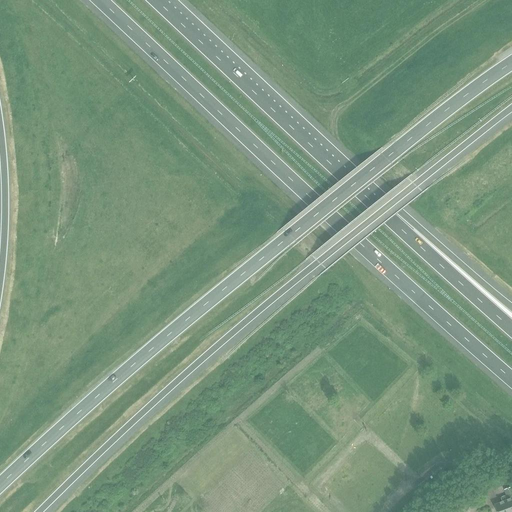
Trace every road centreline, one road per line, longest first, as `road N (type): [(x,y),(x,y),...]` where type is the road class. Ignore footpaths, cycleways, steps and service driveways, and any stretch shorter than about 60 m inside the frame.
road 1 (motorway): [(511,67),(211,298),(0,485)]
road 2 (motorway): [(39,511),(231,333),(511,108)]
road 3 (motorway): [(95,0),(511,379)]
road 4 (motorway): [(445,267),(157,0)]
road 5 (motorway): [(0,133),(0,273)]
